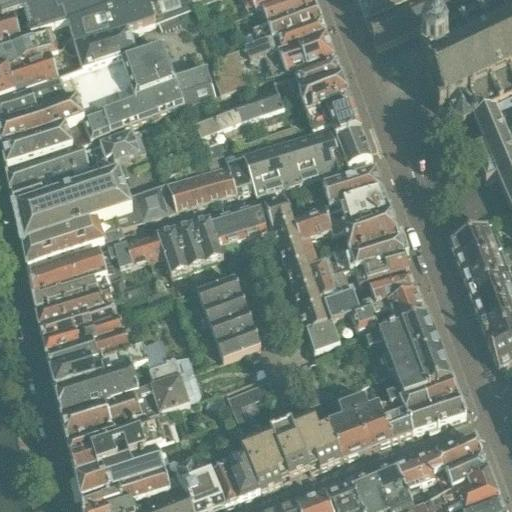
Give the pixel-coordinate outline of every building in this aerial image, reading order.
[(0,27),(14,23),(17,35),(28,32),(31,44),(60,34),(144,3),(143,0),(10,0),(3,2),(4,4),(0,5),(0,27)] [(0,109),(80,81),(84,80),(76,53),(181,20),(191,16),(191,15),(216,6),(213,0),(152,0),(144,3),(60,34),(31,44),(28,32),(17,35),(21,48),(0,54),(0,109)] [(240,0),(243,6),(249,4),(254,16),(256,16),(301,0),(240,0)] [(310,0),(301,0),(256,16),(263,31),(315,12),(310,0)] [(357,0),(361,9),(381,0),(357,0)] [(381,0),(361,9),(367,28),(419,4),(418,1),(418,0),(381,0)] [(475,0),(429,0),(419,4),(367,28),(377,55),(452,21),(471,13),(478,5),(477,3),(475,0)] [(426,70),(427,73),(419,77),(421,81),(426,79),(442,111),(436,114),(437,116),(438,118),(447,114),(452,125),(453,127),(462,130),(473,125),(473,126),(483,150),(471,155),(486,188),(498,183),(511,215),(511,6),(439,42),(441,45),(435,47),(434,48),(436,50),(428,54),(426,52),(425,52),(419,55),(422,61),(421,67),(426,70)] [(315,12),(263,31),(253,35),(258,49),(271,44),(321,26),(315,12)] [(76,53),(84,80),(134,63),(128,40),(144,35),(143,34),(158,28),(162,36),(184,27),(181,20),(76,53)] [(0,54),(21,48),(17,35),(14,23),(0,27),(0,54)] [(321,26),(271,44),(276,57),(326,40),(325,39),(326,39),(325,38),(324,35),(324,34),(323,34),(321,27),(321,26)] [(258,49),(215,64),(215,65),(214,65),(213,80),(221,101),(248,92),(239,67),(264,59),(272,83),(287,79),(333,63),(326,40),(276,57),(271,44),(258,49)] [(84,80),(92,101),(98,120),(101,119),(118,113),(136,106),(154,100),(172,94),(176,92),(173,81),(163,54),(134,63),(84,80)] [(288,84),(291,94),(298,92),(301,97),(341,82),(335,67),(295,82),(288,84)] [(189,80),(186,81),(197,109),(216,103),(215,102),(207,80),(207,75),(204,75),(198,77),(196,73),(188,76),(189,80)] [(180,79),(173,81),(176,92),(172,94),(179,115),(183,114),(197,109),(186,81),(181,83),(180,79)] [(0,144),(0,146),(26,125),(38,120),(92,101),(84,80),(80,81),(0,109),(0,144)] [(288,102),(289,105),(279,108),(283,118),(278,119),(281,128),(288,125),(284,116),(298,111),(295,102),(298,100),(303,116),(304,115),(306,119),(326,112),(325,109),(347,102),(341,82),(301,97),(295,100),(288,102)] [(179,115),(172,94),(154,100),(162,122),(179,115)] [(276,99),(255,107),(260,126),(263,134),(281,128),(278,119),(283,118),(279,108),(276,99)] [(154,100),(136,106),(144,129),(162,122),(154,100)] [(0,178),(6,177),(7,177),(8,177),(27,171),(72,156),(71,156),(91,148),(82,126),(98,120),(92,101),(38,120),(26,125),(0,146),(0,144),(0,178)] [(352,114),(347,102),(325,109),(326,112),(328,122),(352,114)] [(136,106),(118,113),(126,135),(144,129),(136,106)] [(255,107),(234,114),(244,141),(263,134),(260,126),(255,107)] [(326,112),(306,119),(303,120),(304,123),(300,129),(312,139),(332,132),(328,122),(326,112)] [(118,113),(101,119),(109,141),(126,135),(118,113)] [(234,114),(212,121),(222,148),(244,141),(234,114)] [(328,122),(332,132),(336,144),(360,136),(359,133),(361,130),(359,125),(355,124),(352,114),(328,122)] [(101,119),(98,120),(82,126),(91,148),(91,149),(110,142),(109,141),(101,119)] [(204,155),(219,149),(222,148),(212,121),(193,128),(201,147),(204,155)] [(296,129),(246,147),(243,146),(244,142),(237,145),(241,156),(298,135),(296,129)] [(360,136),(336,144),(348,174),(372,166),(360,136)] [(0,183),(0,205),(12,201),(12,200),(73,179),(77,178),(89,174),(88,173),(96,170),(102,186),(125,177),(122,169),(140,162),(140,161),(144,159),(139,142),(137,137),(100,151),(33,174),(9,182),(9,181),(8,182),(7,181),(0,183)] [(312,143),(326,181),(341,176),(343,173),(329,138),(312,143)] [(297,148),(309,186),(326,181),(312,143),(297,148)] [(280,153),(291,191),(309,186),(297,148),(280,153)] [(204,155),(208,165),(222,205),(236,201),(227,173),(221,175),(217,163),(223,160),(219,149),(204,155)] [(262,158),(273,197),(291,191),(280,153),(262,158)] [(227,173),(236,201),(237,201),(237,202),(254,196),(243,166),(242,166),(242,164),(240,156),(223,162),(226,171),(227,173)] [(243,166),(254,196),(256,202),(273,197),(262,158),(242,164),(242,166),(243,166)] [(206,179),(202,180),(199,181),(207,209),(222,205),(208,165),(202,167),(206,179)] [(0,205),(0,222),(15,219),(15,215),(77,194),(75,188),(99,179),(96,170),(88,173),(89,174),(77,178),(73,179),(12,200),(12,201),(0,205)] [(187,172),(181,175),(192,214),(207,209),(199,181),(191,183),(187,172)] [(177,187),(166,190),(174,219),(192,214),(181,175),(174,177),(177,187)] [(324,215),(324,216),(382,196),(375,175),(323,192),(330,212),(324,215)] [(0,222),(0,258),(23,252),(23,253),(96,229),(108,225),(131,216),(127,204),(123,194),(130,191),(125,177),(102,186),(77,194),(15,215),(15,219),(0,222)] [(108,225),(96,229),(104,250),(124,243),(121,235),(174,219),(166,190),(140,199),(137,191),(133,193),(135,201),(127,204),(131,216),(108,225)] [(329,230),(387,211),(382,196),(324,216),(329,230)] [(264,209),(272,233),(293,226),(285,202),(264,209)] [(220,248),(221,250),(266,236),(266,235),(265,235),(258,211),(209,226),(216,249),(220,248)] [(293,227),(299,245),(306,264),(309,274),(317,271),(309,245),(330,237),(332,241),(345,235),(350,261),(398,246),(389,216),(387,211),(329,230),(324,216),(310,221),(293,227)] [(193,230),(206,271),(223,265),(218,251),(221,250),(220,248),(216,249),(209,226),(193,230)] [(272,233),(278,252),(299,245),(293,227),(293,226),(272,233)] [(23,252),(0,258),(0,278),(1,285),(28,277),(28,275),(104,250),(96,229),(23,253),(23,252)] [(175,236),(189,277),(206,271),(193,230),(175,236)] [(450,248),(467,294),(505,280),(486,232),(450,248)] [(156,242),(164,265),(171,283),(189,277),(175,236),(156,242)] [(126,250),(132,271),(147,267),(147,269),(164,265),(156,242),(126,250)] [(278,252),(285,271),(306,264),(299,245),(278,252)] [(335,265),(340,280),(402,260),(398,246),(350,261),(340,263),(341,264),(335,265)] [(107,281),(109,288),(121,283),(119,276),(132,271),(126,250),(99,259),(107,281)] [(3,293),(8,314),(34,306),(34,304),(107,281),(99,259),(99,258),(31,282),(29,282),(30,285),(3,293)] [(368,289),(408,276),(402,260),(340,280),(328,284),(334,300),(349,296),(368,289)] [(285,271),(293,296),(314,289),(309,274),(306,264),(285,271)] [(319,304),(323,303),(334,300),(328,284),(340,280),(335,265),(325,269),(325,268),(317,271),(309,274),(314,289),(319,304)] [(331,327),(351,321),(415,297),(409,280),(368,292),(372,303),(357,310),(353,297),(324,308),(331,327)] [(467,294),(482,332),(511,320),(511,298),(505,280),(467,294)] [(37,320),(111,294),(109,288),(107,281),(34,304),(34,306),(8,314),(11,328),(37,320)] [(109,288),(111,294),(115,307),(116,310),(143,300),(139,288),(125,293),(121,283),(109,288)] [(260,354),(234,285),(197,299),(223,368),(250,358),(257,355),(260,354)] [(293,296),(299,315),(324,308),(323,303),(319,304),(314,289),(293,296)] [(145,301),(149,312),(177,302),(172,290),(145,301)] [(82,318),(115,307),(111,294),(37,320),(11,328),(14,342),(41,336),(40,334),(82,321),(82,318)] [(415,297),(351,321),(357,339),(377,331),(378,335),(395,329),(424,318),(415,297)] [(82,334),(119,322),(117,322),(113,311),(116,310),(115,307),(82,318),(82,321),(40,334),(41,336),(14,342),(17,355),(44,349),(43,347),(75,337),(82,334)] [(306,337),(331,327),(324,308),(299,315),(306,337)] [(511,368),(511,320),(482,332),(498,376),(511,368)] [(20,369),(24,389),(52,382),(51,380),(103,364),(103,366),(131,356),(130,355),(123,336),(119,322),(82,334),(85,344),(87,348),(47,362),(20,369)] [(387,400),(390,408),(391,409),(450,386),(426,323),(365,344),(369,354),(382,349),(388,364),(373,370),(379,386),(394,380),(400,395),(387,400)] [(306,337),(314,359),(339,349),(331,327),(306,337)] [(17,355),(20,369),(47,362),(87,348),(85,344),(77,346),(75,337),(43,347),(44,349),(17,355)] [(142,351),(147,367),(144,368),(145,370),(146,370),(153,392),(180,383),(194,378),(189,362),(174,367),(168,369),(162,355),(159,345),(142,351)] [(147,367),(142,351),(130,355),(131,356),(103,366),(105,373),(102,374),(104,383),(56,398),(56,397),(55,396),(28,404),(34,431),(61,424),(138,397),(131,375),(145,370),(144,368),(147,367)] [(252,365),(260,362),(257,355),(250,358),(252,365)] [(24,389),(28,404),(55,396),(56,398),(104,383),(102,374),(105,373),(103,366),(103,364),(51,380),(52,382),(24,389)] [(301,388),(310,412),(319,409),(304,372),(287,379),(292,392),(301,388)] [(146,426),(171,418),(190,411),(188,407),(197,404),(200,399),(195,386),(190,381),(180,384),(180,383),(153,392),(147,394),(138,397),(61,424),(34,431),(41,460),(68,452),(68,451),(146,425),(146,426)] [(390,408),(379,412),(385,429),(406,420),(456,402),(450,386),(391,409),(390,408)] [(228,403),(237,428),(246,424),(241,412),(274,399),(269,387),(228,403)] [(350,404),(369,457),(391,448),(385,429),(379,412),(379,411),(368,415),(359,393),(347,398),(350,404)] [(220,400),(209,405),(225,412),(220,400)] [(406,420),(413,439),(427,434),(429,438),(440,434),(439,431),(465,423),(456,402),(406,420)] [(243,462),(258,500),(290,488),(291,486),(290,483),(299,480),(309,476),(310,478),(311,479),(341,467),(369,457),(350,404),(336,410),(342,424),(329,429),(318,434),(313,420),(290,430),(281,433),(239,450),(244,462),(243,462)] [(319,409),(310,412),(313,420),(318,434),(329,429),(321,408),(319,409)] [(44,474),(47,488),(75,480),(76,483),(155,455),(174,448),(168,430),(174,428),(171,418),(146,426),(150,436),(71,465),(72,466),(44,474)] [(385,429),(391,448),(413,439),(406,420),(385,429)] [(41,460),(44,474),(72,466),(71,465),(150,436),(146,426),(146,425),(68,451),(68,452),(41,460)] [(384,511),(416,511),(415,508),(467,486),(468,490),(461,493),(445,501),(425,511),(483,511),(499,506),(489,482),(482,462),(475,447),(471,445),(462,448),(420,465),(426,480),(419,483),(421,491),(405,497),(396,475),(373,484),(384,511)] [(233,495),(238,509),(239,509),(239,508),(258,500),(243,462),(242,462),(238,451),(227,456),(232,469),(228,471),(237,493),(233,495)] [(47,488),(52,511),(60,511),(81,507),(82,508),(118,495),(122,511),(143,503),(158,498),(180,490),(176,480),(166,484),(165,479),(155,455),(76,483),(75,480),(47,488)] [(204,465),(223,511),(228,511),(233,510),(233,511),(234,511),(234,510),(237,509),(238,509),(233,495),(237,493),(228,471),(232,469),(227,456),(212,463),(204,465)] [(176,480),(180,490),(188,511),(223,511),(204,465),(190,471),(175,477),(176,480)] [(426,480),(420,465),(396,475),(405,497),(421,491),(419,483),(426,480)] [(358,511),(384,511),(373,484),(350,493),(358,511)] [(188,511),(180,490),(158,498),(163,511),(188,511)] [(358,511),(350,493),(324,503),(326,511),(358,511)] [(60,511),(117,511),(122,511),(118,495),(82,508),(81,507),(60,511)] [(163,511),(158,498),(143,503),(145,511),(163,511)] [(326,511),(324,503),(300,511),(326,511)]
